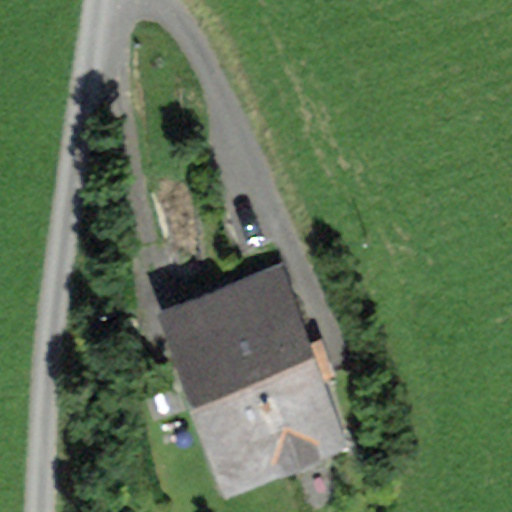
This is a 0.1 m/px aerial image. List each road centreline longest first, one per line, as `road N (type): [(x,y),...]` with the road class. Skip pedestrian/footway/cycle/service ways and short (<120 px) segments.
road 1 (unclassified): [(96,0),(58,278),(42,511)]
road 2 (unknown): [(193,0),(311,248)]
